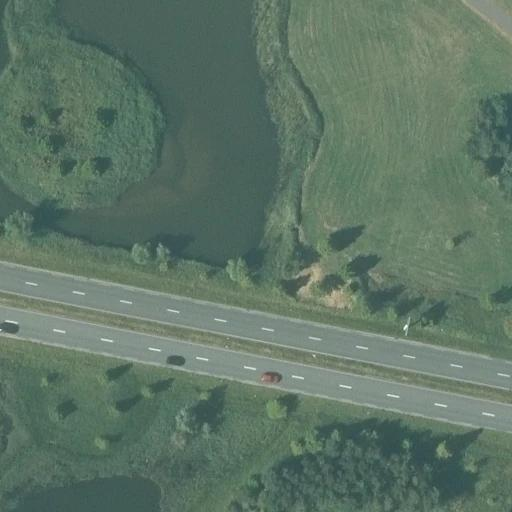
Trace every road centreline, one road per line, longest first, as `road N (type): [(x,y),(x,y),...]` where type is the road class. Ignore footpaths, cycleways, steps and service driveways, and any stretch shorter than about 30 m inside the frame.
road 1 (secondary): [(511,377),(0,275)]
road 2 (secondary): [(0,323),(511,421)]
